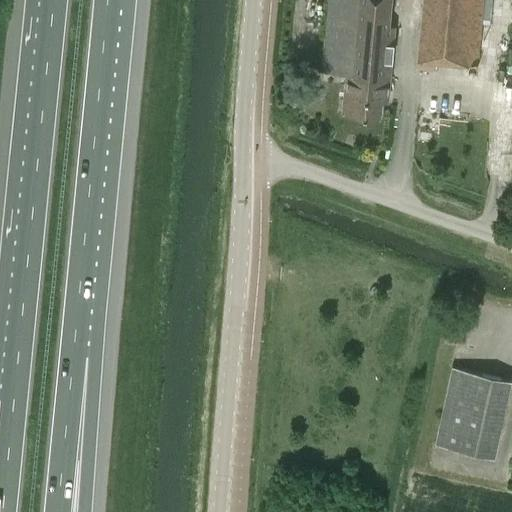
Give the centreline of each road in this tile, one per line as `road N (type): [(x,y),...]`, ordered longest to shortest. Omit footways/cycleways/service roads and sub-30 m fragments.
road 1 (motorway): [(54,0),(10,405)]
road 2 (unclassified): [(220,511),(242,147)]
road 3 (motorway): [(74,352),(107,0)]
road 4 (unclassified): [(511,246),(242,147)]
road 5 (motorway): [(57,511),(74,352)]
road 6 (motorway): [(79,511),(74,352)]
road 7 (unclassified): [(242,147),(253,0)]
